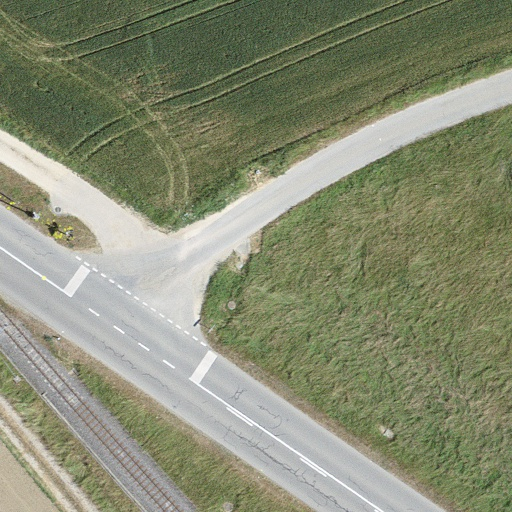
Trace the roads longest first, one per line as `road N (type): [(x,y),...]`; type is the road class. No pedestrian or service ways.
road 1 (track): [(118,329),(233,227),(315,175),(511,88)]
road 2 (tertiary): [(0,247),(380,511)]
road 3 (track): [(183,271),(0,147)]
road 4 (track): [(0,404),(93,511)]
